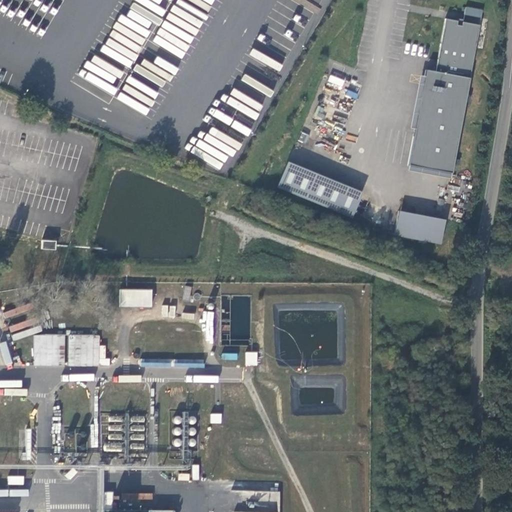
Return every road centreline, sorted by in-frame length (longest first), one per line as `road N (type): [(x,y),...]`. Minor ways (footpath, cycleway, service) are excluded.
road 1 (residential): [(477,511),(480,269),(511,70)]
road 2 (unknown): [(218,374),(210,333),(179,314),(135,327),(126,372)]
